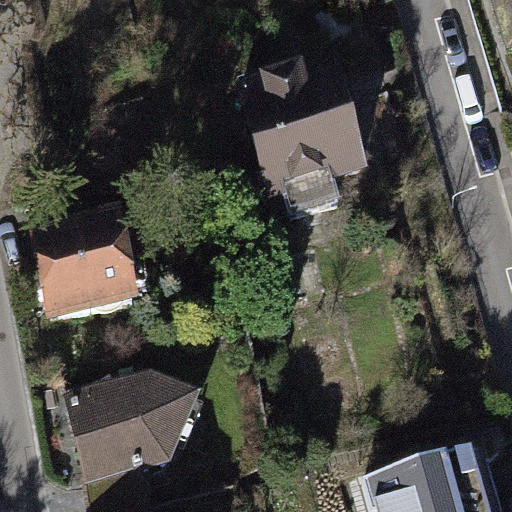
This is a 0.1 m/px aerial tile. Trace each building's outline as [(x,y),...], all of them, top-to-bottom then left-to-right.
[(511,0),(490,0),(509,60),(511,58),(511,0)] [(302,68),(234,88),(268,207),(283,203),(290,224),(342,209),(336,189),(370,179),(339,71),(306,81),(302,68)] [(119,217),(27,237),(47,330),(139,310),(119,217)] [(148,379),(65,400),(85,489),(143,476),(170,471),(201,400),(148,379)] [(487,511),(472,456),(362,486),(368,511),(487,511)] [(150,511),(143,476),(85,489),(88,511),(150,511)]
